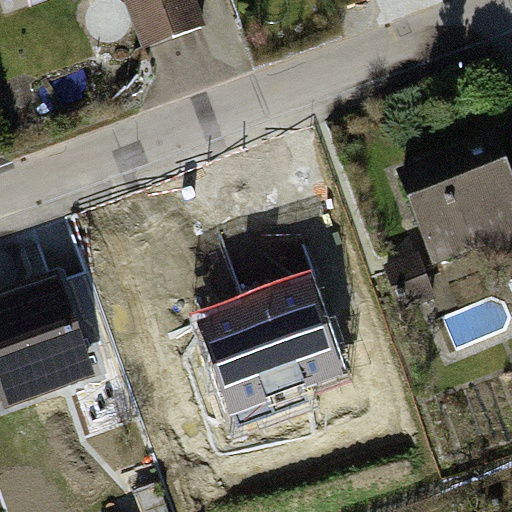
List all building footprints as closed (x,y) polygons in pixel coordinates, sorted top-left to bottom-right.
[(121,0),(143,54),(221,24),(212,0),(121,0)] [(397,169),(437,275),(511,247),(511,190),(491,134),(397,169)] [(427,283),(414,250),(381,263),(394,296),(427,283)] [(0,286),(0,393),(5,406),(89,375),(49,268),(0,286)] [(213,388),(230,433),(335,392),(301,306),(263,321),(258,309),(192,334),(197,347),(178,354),(194,395),(213,388)] [(128,492),(134,511),(169,511),(160,482),(128,492)]
